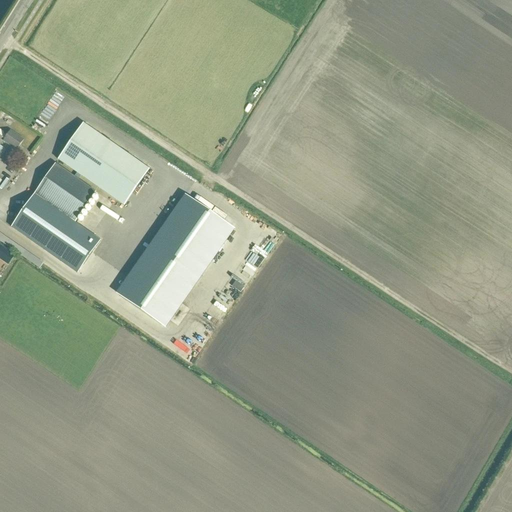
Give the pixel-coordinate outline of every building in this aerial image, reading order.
[(28,111),(39,116),(45,103),(35,98),(28,111)] [(125,206),(150,169),(82,123),(57,160),(125,206)] [(4,132),(0,129),(0,139),(1,138),(5,140),(4,141),(17,150),(24,140),(11,131),(7,136),(4,134),(4,132)] [(75,222),(97,191),(55,163),(34,194),(75,222)] [(177,186),(171,183),(167,193),(164,191),(168,180),(163,178),(153,205),(170,211),(174,198),(173,198),(177,186)] [(100,239),(75,222),(34,194),(10,228),(76,274),(100,239)] [(162,327),(173,311),(230,227),(189,199),(132,283),(121,299),(162,327)] [(142,256),(157,222),(143,216),(133,239),(142,243),(137,253),(142,256)] [(0,228),(0,237),(36,263),(44,252),(3,223),(0,228)] [(0,245),(0,254),(5,258),(9,251),(0,245)] [(90,270),(80,289),(86,292),(96,273),(90,270)] [(115,273),(112,281),(123,285),(126,278),(115,273)] [(86,295),(91,298),(100,284),(95,280),(86,295)]
